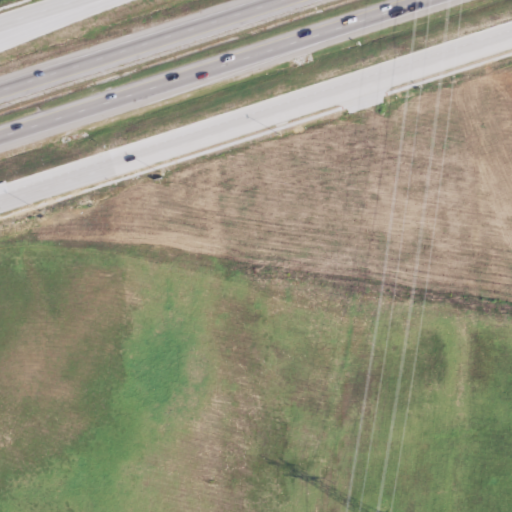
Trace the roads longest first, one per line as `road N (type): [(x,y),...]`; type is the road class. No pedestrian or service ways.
road 1 (secondary): [(0,203),(511,37)]
road 2 (motorway): [(0,140),(427,0)]
road 3 (motorway): [(271,0),(0,88)]
road 4 (motorway): [(117,0),(0,46)]
